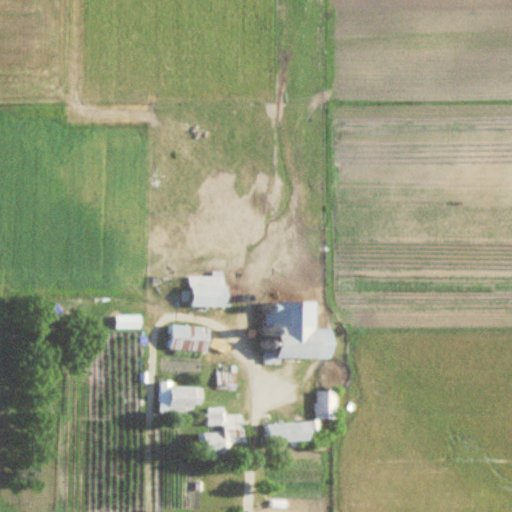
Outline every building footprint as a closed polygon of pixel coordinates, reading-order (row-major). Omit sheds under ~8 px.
[(218,277),(181,277),(181,307),(229,307),(229,290),(218,290),(218,277)] [(314,360),(314,330),(300,330),(300,303),(261,303),(261,360),(314,360)] [(162,325),(162,350),(200,351),(200,326),(162,325)] [(196,414),(196,386),(162,386),(162,414),(196,414)] [(330,392),(311,392),(311,419),(330,419),(330,392)] [(300,444),(300,423),(257,423),(257,444),(300,444)]
